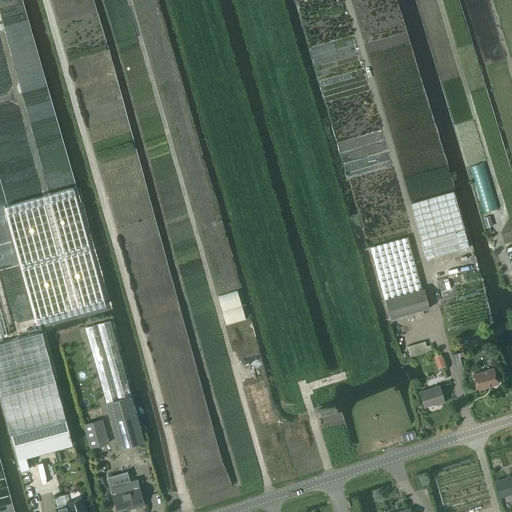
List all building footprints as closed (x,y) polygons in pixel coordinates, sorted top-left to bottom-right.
[(43,197),(4,207),(5,209),(36,324),(39,333),(41,332),(39,323),(105,305),(73,188),(49,195),(43,197)] [(410,203),(420,241),(426,260),(468,248),(452,191),(410,203)] [(0,396),(20,471),(21,471),(29,469),(26,456),(48,450),(72,444),(41,332),(39,333),(36,324),(5,209),(0,210),(0,396)] [(489,216),(483,218),(486,228),(492,226),(489,216)] [(369,248),(384,300),(422,289),(408,237),(369,248)] [(423,289),(422,289),(384,300),(389,319),(429,308),(423,289)] [(237,291),(217,297),(226,325),(245,319),(237,291)] [(84,327),(96,368),(119,450),(145,443),(123,368),(110,320),(84,327)] [(406,347),(409,357),(432,351),(430,345),(425,346),(424,342),(406,347)] [(452,355),(456,367),(461,366),(459,358),(463,356),(462,352),(452,355)] [(473,375),(478,390),(497,384),(492,368),(473,375)] [(419,392),(424,407),(443,401),(438,386),(419,392)] [(83,426),(90,449),(108,444),(102,420),(83,426)] [(414,433),(403,436),(405,442),(416,438),(415,433),(414,433)] [(55,473),(60,477),(64,472),(59,468),(55,473)] [(511,475),(494,480),(499,496),(511,492),(511,475)] [(112,495),(116,510),(132,506),(133,507),(143,504),(138,487),(112,495)] [(66,503),(68,511),(85,511),(81,498),(66,503)]
